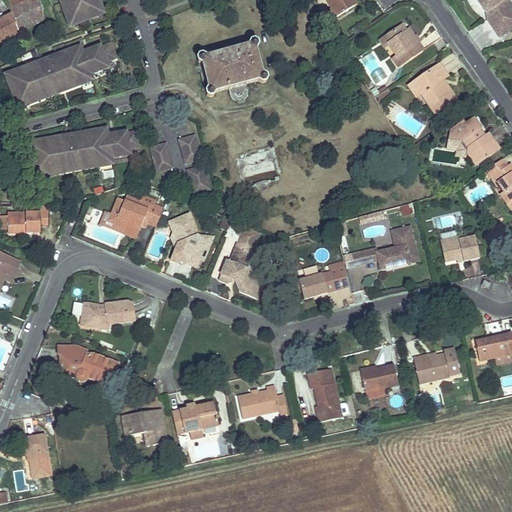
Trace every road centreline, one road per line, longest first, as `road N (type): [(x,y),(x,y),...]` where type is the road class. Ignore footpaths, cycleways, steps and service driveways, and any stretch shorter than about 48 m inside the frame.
road 1 (residential): [(0,420),(59,279),(77,259),(101,260),(274,329),(446,294),(511,308)]
road 2 (residential): [(511,112),(431,0)]
